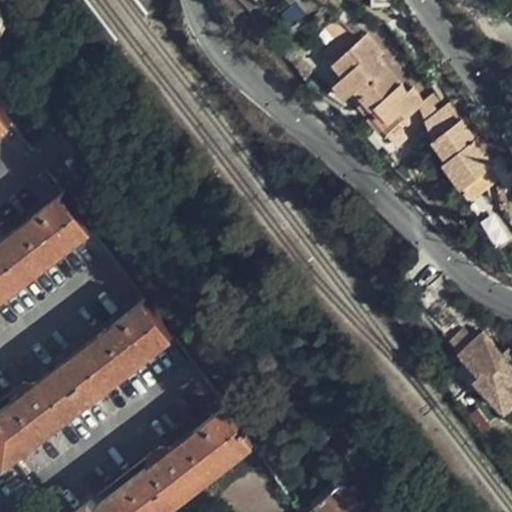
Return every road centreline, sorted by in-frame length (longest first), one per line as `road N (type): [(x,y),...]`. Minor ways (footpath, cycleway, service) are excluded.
road 1 (residential): [(193,0),(234,65),(462,271),(511,301)]
road 2 (residential): [(425,0),(511,122)]
